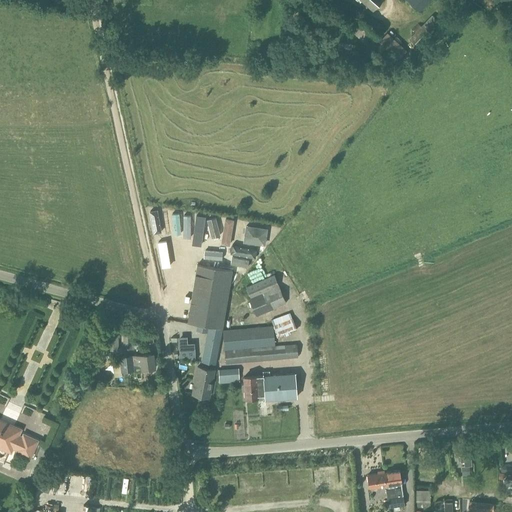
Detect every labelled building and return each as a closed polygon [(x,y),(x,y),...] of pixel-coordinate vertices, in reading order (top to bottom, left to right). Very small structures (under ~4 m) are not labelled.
[(360,0),(372,10),(381,0),(360,0)] [(406,0),(420,13),(432,0),(406,0)] [(369,15),(353,33),(367,46),(384,28),(369,15)] [(409,41),(404,45),(417,57),(421,53),(419,50),(442,25),(431,15),(423,24),(420,22),(412,29),(415,31),(407,39),(409,41)] [(217,36),(216,54),(240,55),(240,37),(217,36)] [(321,190),(327,182),(324,179),(317,187),(321,190)] [(336,198),(340,192),(335,187),(330,193),(336,198)] [(278,228),(274,231),(281,237),(284,233),(278,228)] [(211,239),(212,232),(197,230),(195,237),(211,239)] [(196,247),(196,254),(210,255),(211,240),(195,240),(195,247),(196,247)] [(213,241),(212,248),(227,250),(228,243),(213,241)] [(229,244),(229,252),(244,252),(244,245),(229,244)] [(228,259),(230,253),(215,250),(214,256),(228,259)] [(231,260),(244,262),(245,255),(231,253),(231,260)] [(198,265),(188,323),(197,324),(196,330),(207,332),(208,326),(223,329),(233,270),(198,265)] [(287,304),(275,277),(247,289),(251,298),(249,299),(256,317),(287,304)] [(290,313),(271,320),(273,326),(273,327),(278,338),(297,331),(293,319),(290,313)] [(208,326),(201,363),(219,366),(221,356),(218,356),(221,341),(222,329),(208,326)] [(226,330),(223,331),(224,351),(225,351),(276,346),(273,327),(273,326),(238,329),(226,330)] [(118,331),(108,331),(109,351),(119,351),(118,331)] [(133,331),(123,331),(124,350),(135,350),(135,343),(133,343),(133,331)] [(187,336),(178,336),(180,358),(188,357),(188,359),(196,360),(195,343),(188,343),(187,336)] [(297,344),(276,346),(225,351),(226,365),(299,358),(297,344)] [(131,356),(121,357),(122,372),(156,368),(154,353),(131,356)] [(198,366),(193,394),(210,397),(215,370),(198,366)] [(239,368),(219,370),(220,384),(234,383),(234,379),(240,378),(239,368)] [(264,375),(264,376),(265,395),(265,401),(298,398),(296,373),(264,375)] [(264,376),(244,378),(246,399),(259,398),(258,395),(265,395),(264,376)] [(256,415),(245,415),(245,426),(256,426),(256,415)] [(0,445),(10,450),(12,446),(18,449),(17,451),(29,457),(37,441),(24,435),(22,438),(17,436),(20,430),(10,425),(9,427),(2,424),(1,422),(0,421),(0,445)] [(460,462),(464,462),(464,466),(468,465),(471,465),(470,446),(463,447),(464,457),(460,457),(460,462)] [(328,464),(328,472),(337,473),(337,464),(328,464)] [(385,480),(384,472),(385,472),(385,470),(378,471),(378,473),(368,475),(370,488),(385,486),(387,499),(396,498),(395,489),(394,479),(385,480)] [(400,470),(385,472),(384,472),(385,480),(394,479),(395,489),(396,498),(387,499),(389,508),(405,505),(400,470)] [(511,486),(511,485),(511,480),(508,480),(504,480),(502,492),(511,493),(511,486)] [(417,490),(416,502),(423,502),(430,503),(430,491),(417,490)] [(444,511),(452,511),(452,502),(444,503),(444,511)] [(468,511),(479,511),(492,511),(493,504),(469,502),(468,511)]
